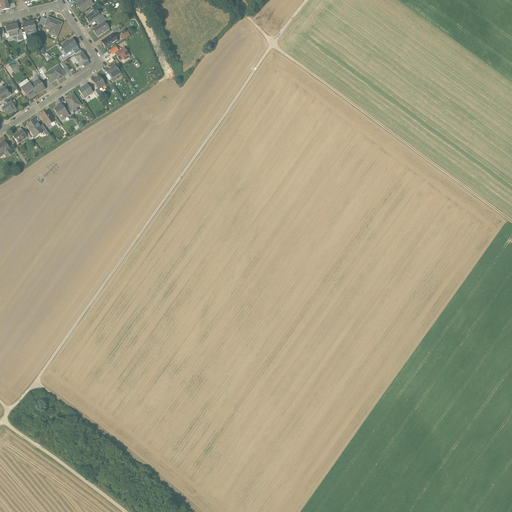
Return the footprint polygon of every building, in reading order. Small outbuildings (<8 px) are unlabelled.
[(82,0),(76,5),(81,12),(92,4),(89,0),(82,0)] [(95,10),(84,17),(89,24),(96,20),(100,17),(95,10)] [(45,27),(47,20),(41,18),(39,24),(45,27)] [(62,23),(48,18),(47,20),(45,27),(45,26),(53,29),(51,35),(57,37),(62,23)] [(33,22),(29,23),(23,24),(26,34),(26,33),(29,32),(29,33),(36,32),(35,27),(33,21),(33,22)] [(99,25),(93,29),(98,37),(109,29),(104,22),(99,25)] [(17,24),(13,25),(13,24),(8,25),(9,26),(5,27),(7,33),(8,33),(9,38),(18,35),(19,37),(23,36),(21,30),(18,31),(17,24)] [(113,34),(101,42),(106,49),(118,42),(113,34)] [(72,39),(61,47),(65,54),(72,49),(77,46),(72,39)] [(124,48),(117,53),(116,55),(120,61),(122,60),(125,60),(125,57),(129,55),(124,48)] [(77,56),(75,57),(80,66),(88,61),(82,52),(77,56)] [(14,61),(8,65),(15,76),(22,71),(14,61)] [(64,69),(68,74),(70,72),(63,62),(61,63),(64,69)] [(115,65),(106,72),(108,74),(112,79),(113,81),(115,80),(116,78),(117,77),(116,76),(121,73),(115,65)] [(61,71),(58,66),(47,73),(49,76),(46,78),(47,79),(47,80),(48,80),(50,84),(57,79),(58,81),(64,76),(61,71)] [(99,76),(98,77),(99,77),(96,79),(92,81),(98,89),(98,90),(99,90),(98,89),(104,85),(105,85),(99,76)] [(40,83),(38,80),(31,85),(37,95),(45,90),(40,83)] [(30,84),(22,89),(29,100),(37,95),(31,85),(30,84)] [(87,84),(79,90),(84,98),(93,93),(92,93),(87,84)] [(0,91),(0,90),(0,101),(5,98),(4,97),(8,94),(4,88),(0,91)] [(80,105),(73,94),(69,96),(70,97),(65,100),(68,104),(72,109),(74,113),(78,111),(76,108),(80,105)] [(7,105),(1,108),(6,115),(16,109),(11,102),(7,105)] [(61,104),(54,109),(60,119),(63,117),(64,119),(69,116),(64,109),(61,104)] [(53,119),(48,111),(40,116),(47,126),(55,121),(53,119)] [(56,118),(53,119),(55,121),(59,128),(61,126),(56,118)] [(35,119),(26,126),(34,137),(42,131),(43,131),(40,127),(35,119)] [(43,125),(40,127),(43,131),(42,131),(46,136),(48,134),(43,125)] [(22,130),(13,136),(18,144),(27,138),(24,133),(22,130)] [(26,132),(24,133),(27,138),(29,142),(32,140),(26,132)] [(5,142),(0,145),(0,156),(5,153),(7,157),(12,154),(5,142)]
